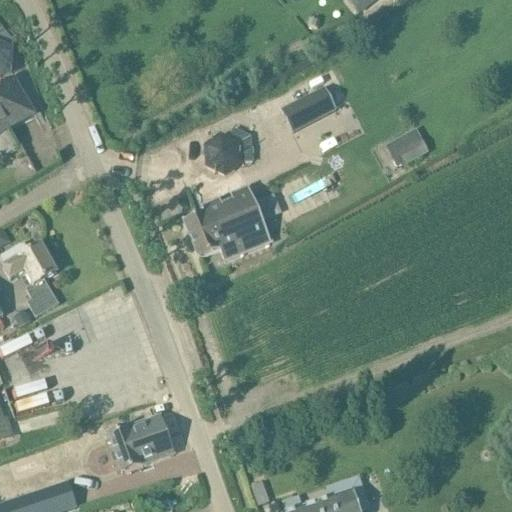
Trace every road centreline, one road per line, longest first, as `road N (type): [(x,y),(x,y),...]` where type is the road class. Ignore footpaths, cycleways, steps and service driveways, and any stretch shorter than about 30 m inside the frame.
road 1 (residential): [(223,511),(65,91),(23,0)]
road 2 (track): [(240,417),(511,322)]
road 3 (track): [(199,302),(240,417),(220,429)]
